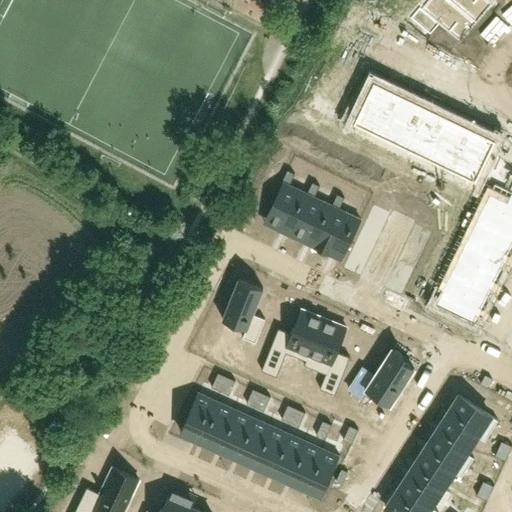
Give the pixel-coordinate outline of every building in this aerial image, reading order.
[(420,8),(411,18),(430,35),(439,25),(460,43),(477,24),(448,0),(442,0),(429,16),(420,8)] [(448,0),(477,24),(493,4),(487,0),(448,0)] [(319,75),(314,86),(321,89),(327,78),(319,75)] [(327,78),(321,89),(329,93),(334,82),(327,78)] [(374,80),(354,121),(475,180),(476,177),(493,142),(495,139),(374,80)] [(334,82),(329,93),(336,96),(341,85),(334,82)] [(341,85),(336,96),(343,100),(348,89),(341,85)] [(314,86),(309,97),(316,100),(321,89),(314,86)] [(321,89),(316,100),(323,104),(329,93),(321,89)] [(348,89),(343,100),(350,103),(355,92),(348,89)] [(329,93),(323,104),(331,107),(336,96),(329,93)] [(336,96),(331,107),(338,110),(343,100),(336,96)] [(343,100),(338,110),(345,114),(350,103),(343,100)] [(440,293),(440,295),(480,314),(481,312),(480,312),(511,246),(511,158),(493,142),(476,177),(492,185),(492,186),(441,293),(440,293)] [(284,181),(266,219),(291,231),(310,194),(307,193),(289,184),(294,174),(287,170),(282,181),(284,181)] [(310,194),(291,231),(315,243),(316,243),(334,206),(332,205),(314,196),(319,186),(312,182),(307,193),(310,194)] [(315,243),(314,246),(330,254),(332,251),(342,256),(360,218),(339,208),(344,198),(337,194),(332,205),(334,206),(316,243),(315,243)] [(463,198),(458,209),(465,212),(471,201),(463,198)] [(471,201),(465,212),(472,216),(478,205),(471,201)] [(437,252),(432,263),(439,266),(445,255),(437,252)] [(445,255),(439,266),(446,270),(452,259),(445,255)] [(239,278),(222,319),(246,328),(243,337),(255,342),(265,319),(252,314),(263,288),(239,278)] [(278,328),(261,370),(276,376),(286,352),(306,360),(307,360),(324,317),(302,308),(292,333),(278,328)] [(306,360),(304,364),(326,373),(320,388),(335,394),(350,356),(336,351),(346,326),(324,317),(307,360),(306,360)] [(363,367),(349,388),(361,397),(360,399),(383,414),(414,368),(402,360),(404,356),(392,348),(382,363),(381,363),(374,374),(363,367)] [(240,362),(235,372),(249,379),(254,368),(240,362)] [(218,372),(211,387),(220,391),(227,376),(218,372)] [(254,372),(251,379),(265,386),(268,378),(254,372)] [(227,376),(220,391),(229,395),(235,380),(227,376)] [(253,388),(246,403),(255,407),(261,392),(253,388)] [(198,391),(180,430),(199,438),(216,399),(198,391)] [(261,392),(255,407),(264,411),(270,396),(261,392)] [(459,394),(446,414),(478,435),(478,436),(485,440),(498,420),(459,394)] [(216,399),(199,438),(216,446),(234,407),(216,399)] [(288,404),(281,419),(290,422),(296,408),(288,404)] [(234,407),(216,446),(234,454),(251,415),(234,407)] [(296,408),(290,422),(299,426),(305,412),(296,408)] [(446,414),(434,432),(466,453),(467,452),(478,436),(478,435),(446,414)] [(251,415),(234,454),(251,462),(269,423),(251,415)] [(322,420),(316,434),(325,438),(331,424),(322,420)] [(269,423),(251,462),(269,470),(286,431),(269,423)] [(349,425),(343,439),(352,443),(358,429),(349,425)] [(286,431),(269,470),(286,478),(304,439),(286,431)] [(434,432),(422,450),(454,471),(461,476),(474,457),(467,452),(466,453),(434,432)] [(304,439),(286,478),(304,486),(321,447),(304,439)] [(511,445),(501,440),(498,448),(509,453),(511,445)] [(321,447),(304,486),(322,494),(340,455),(321,447)] [(498,448),(495,455),(505,460),(509,453),(498,448)] [(422,450),(410,468),(442,489),(454,471),(422,450)] [(87,486),(74,511),(92,511),(94,509),(100,511),(123,511),(139,479),(113,467),(100,493),(87,486)] [(410,468),(398,486),(431,507),(431,506),(442,489),(410,468)] [(483,480),(480,487),(490,493),(494,485),(483,480)] [(398,486),(385,506),(394,511),(437,511),(438,511),(431,506),(431,507),(398,486)] [(480,487),(476,495),(487,500),(490,493),(480,487)] [(154,511),(146,509),(144,511),(187,511),(191,506),(194,500),(170,489),(160,511),(154,511)] [(54,499),(48,511),(61,511),(65,504),(54,499)]
